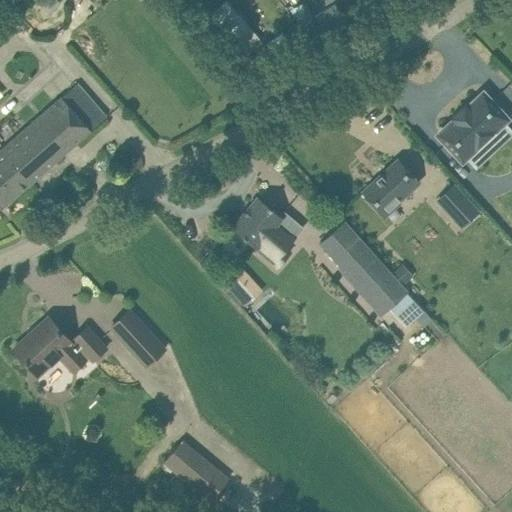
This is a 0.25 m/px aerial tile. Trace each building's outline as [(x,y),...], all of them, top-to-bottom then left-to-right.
[(59,3),(56,0),(34,0),(47,14),(59,3)] [(77,83),(4,147),(12,156),(10,158),(31,182),(106,116),(77,83)] [(454,121),(439,134),(462,159),(465,157),(476,168),(511,135),(511,130),(504,121),(506,119),(483,94),(468,107),(465,104),(451,117),(454,121)] [(12,156),(4,147),(0,151),(0,206),(1,208),(31,182),(10,158),(12,156)] [(398,160),(363,192),(384,216),(399,203),(398,201),(418,182),(398,160)] [(511,205),(484,175),(466,192),(509,239),(511,236),(511,205)] [(454,185),(439,198),(453,213),(467,199),(454,185)] [(302,195),(290,205),(302,218),(313,207),(302,195)] [(258,197),(233,227),(256,248),(267,235),(284,250),(302,228),(283,212),(280,216),(258,197)] [(406,292),(344,222),(320,243),(345,271),(342,273),(380,315),(406,292)] [(412,275),(402,263),(392,272),(402,284),(412,275)] [(237,272),(224,284),(234,295),(247,283),(237,272)] [(145,366),(165,348),(130,310),(110,328),(145,366)] [(47,317),(13,348),(38,375),(56,358),(70,374),(89,356),(93,360),(106,348),(87,327),(71,343),(47,317)] [(164,462),(197,489),(215,467),(183,440),(164,462)]
